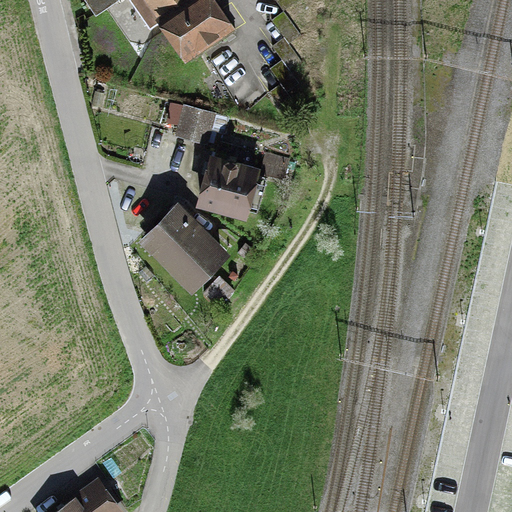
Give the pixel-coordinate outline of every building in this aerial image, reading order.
[(85,0),(96,14),(117,0),(85,0)] [(132,0),(150,25),(161,18),(187,0),(132,0)] [(235,30),(214,0),(187,0),(161,18),(190,61),(235,30)] [(275,0),(283,10),(297,0),(275,0)] [(351,16),(350,0),(324,0),(325,16),(320,16),(321,53),(333,53),(344,52),(344,40),(356,40),(355,15),(351,16)] [(300,34),(283,10),(271,18),(284,36),(271,45),(281,59),(269,67),(280,82),(268,91),(285,115),(298,107),(287,92),(299,83),(290,69),(301,61),(288,43),(300,34)] [(214,113),(185,105),(177,134),(207,142),(214,113)] [(257,152),(219,141),(215,158),(212,157),(200,200),(244,212),(255,170),(252,169),(257,152)] [(221,253),(176,208),(146,238),(191,283),(221,253)] [(113,511),(118,509),(99,482),(75,499),(74,498),(54,511),(113,511)]
